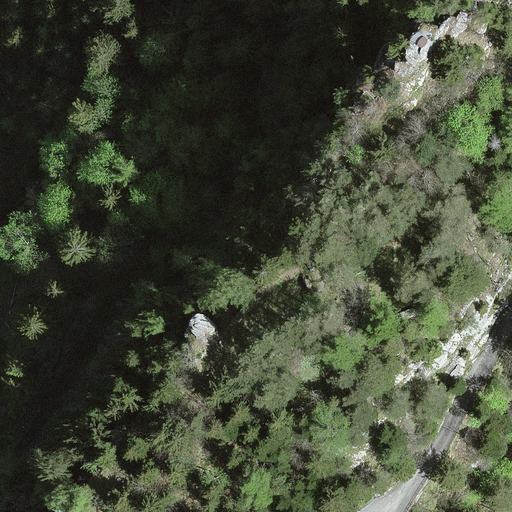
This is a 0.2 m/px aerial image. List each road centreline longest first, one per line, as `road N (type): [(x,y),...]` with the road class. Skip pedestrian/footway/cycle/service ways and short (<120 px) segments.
road 1 (track): [(191,511),(201,468),(228,437),(328,368),(392,289)]
road 2 (track): [(0,488),(155,251)]
